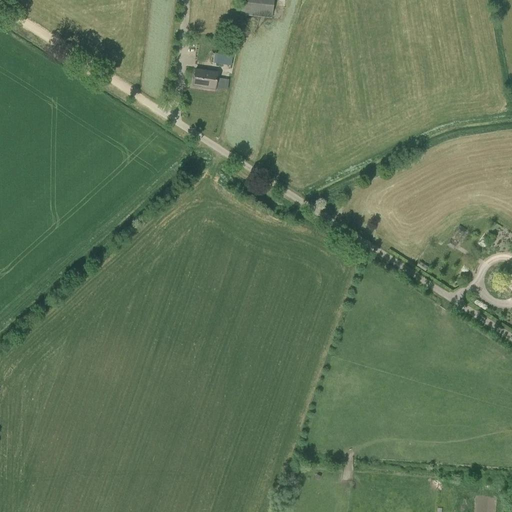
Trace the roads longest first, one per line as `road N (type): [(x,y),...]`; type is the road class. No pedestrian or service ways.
road 1 (unclassified): [(511,335),(175,115)]
road 2 (track): [(0,4),(175,115)]
